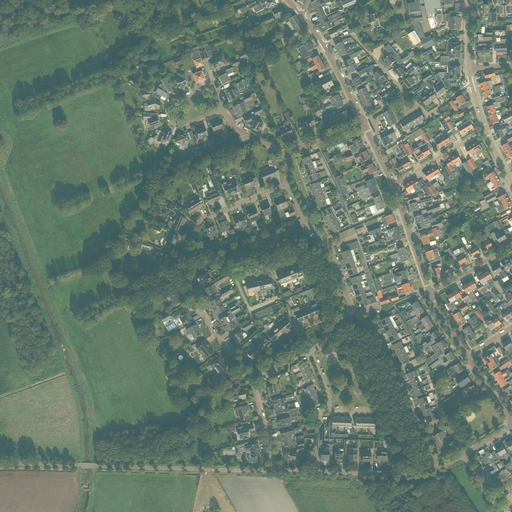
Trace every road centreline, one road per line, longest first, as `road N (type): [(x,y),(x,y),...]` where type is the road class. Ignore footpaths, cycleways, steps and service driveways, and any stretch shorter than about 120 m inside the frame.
road 1 (track): [(255,139),(151,180),(98,261),(165,367),(205,469)]
road 2 (unclassified): [(274,470),(435,468)]
road 3 (residential): [(181,269),(197,222),(286,185)]
road 4 (residential): [(412,411),(330,409),(311,352)]
road 5 (residential): [(250,377),(207,322),(181,269)]
road 6 (residential): [(219,111),(176,124),(168,110),(211,89),(221,105)]
